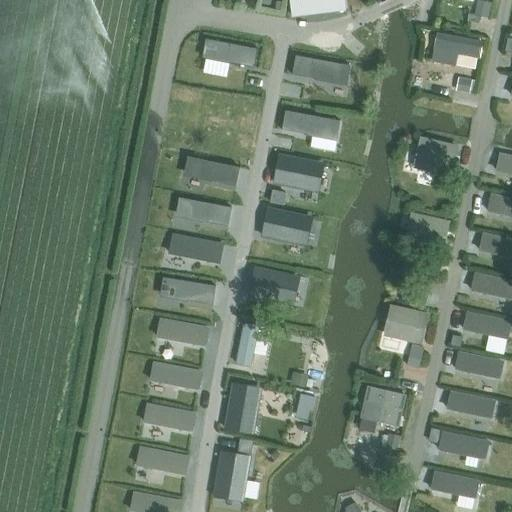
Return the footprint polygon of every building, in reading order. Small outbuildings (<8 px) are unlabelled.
[(290,0),(293,17),(346,11),(346,10),(344,10),(342,0),(290,0)] [(479,3),(476,15),(481,17),(488,18),(491,6),(479,3)] [(438,34),(433,62),(457,66),(459,54),(481,58),(483,43),(438,34)] [(209,41),(206,56),(230,61),(230,64),(231,64),(231,63),(254,67),(258,49),(206,39),(206,41),(209,41)] [(296,56),(293,75),(317,79),(316,81),(317,81),(318,78),(345,83),(348,67),(351,67),(351,66),(296,56)] [(461,79),(459,90),(470,93),(470,92),(472,81),(461,79)] [(211,101),(208,116),(230,120),(227,137),(254,141),(257,121),(246,119),(248,107),(211,101)] [(286,111),(282,130),(306,134),(306,136),(307,136),(307,133),(335,138),(338,122),(341,123),(341,122),(286,111)] [(459,149),(428,142),(425,156),(423,155),(420,169),(434,173),(435,171),(453,175),(459,149)] [(280,155),(274,184),(314,192),(320,164),(280,155)] [(511,156),(501,155),(498,172),(511,174),(511,156)] [(190,159),(187,173),(212,179),(211,182),(212,182),(213,181),(235,186),(239,168),(188,157),(188,159),(190,159)] [(511,199),(492,195),(489,212),(511,217),(511,199)] [(182,200),(179,215),(204,219),(203,223),(205,223),(205,222),(228,226),(231,208),(180,198),(180,200),(182,200)] [(268,208),(262,236),(302,245),(308,217),(268,208)] [(450,224),(419,217),(416,231),(414,231),(411,245),(425,248),(426,246),(444,250),(450,224)] [(511,240),(484,234),(481,252),(511,258),(511,240)] [(174,237),(171,253),(219,263),(222,247),(174,237)] [(256,268),(249,296),(289,305),(295,277),(256,268)] [(511,281),(476,274),(473,291),(511,299),(511,281)] [(164,278),(164,279),(166,280),(164,294),(189,298),(188,302),(189,302),(190,301),(213,305),(216,286),(164,278)] [(429,316),(398,309),(395,323),(393,323),(390,337),(404,340),(405,339),(423,343),(429,316)] [(468,313),(464,330),(490,335),(508,339),(511,322),(468,313)] [(161,320),(158,336),(206,346),(209,330),(161,320)] [(245,324),(237,363),(251,366),(254,354),(259,330),(259,327),(245,324)] [(412,350),(408,365),(419,368),(423,353),(412,350)] [(460,353),(457,370),(500,379),(503,362),(460,353)] [(154,364),(151,380),(199,390),(202,373),(154,364)] [(297,376),(295,384),(306,387),(308,378),(297,376)] [(234,382),(227,418),(253,423),(260,388),(234,382)] [(369,388),(362,418),(399,426),(406,396),(369,388)] [(452,392),(448,410),(491,419),(495,402),(452,392)] [(305,396),(302,407),(311,409),(313,410),(316,398),(305,396)] [(148,406),(145,422),(192,431),(196,415),(148,406)] [(443,433),(440,450),(485,460),(489,443),(443,433)] [(389,436),(386,448),(398,450),(401,438),(389,436)] [(141,449),(138,465),(185,474),(188,458),(141,449)] [(225,453),(218,493),(242,497),(249,457),(225,453)] [(435,473),(432,490),(460,495),(475,498),(479,481),(435,473)] [(135,494),(132,510),(142,511),(180,511),(183,503),(135,494)] [(346,508),(345,511),(361,511),(355,503),(346,508)]
